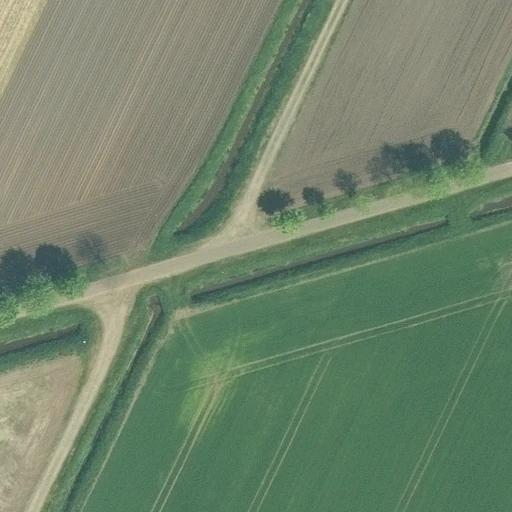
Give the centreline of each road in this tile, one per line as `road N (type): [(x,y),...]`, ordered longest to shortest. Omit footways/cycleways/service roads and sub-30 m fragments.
road 1 (unclassified): [(0,312),(511,166)]
road 2 (track): [(219,248),(340,0)]
road 3 (track): [(116,279),(105,351),(28,511)]
